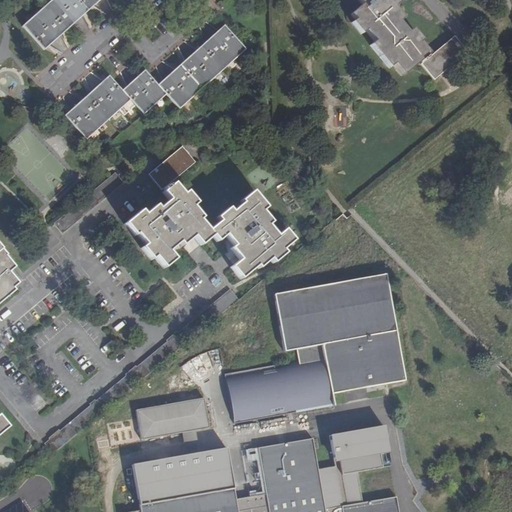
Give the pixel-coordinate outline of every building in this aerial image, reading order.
[(53,0),(23,26),(43,50),(100,0),(53,0)] [(434,80),(467,52),(453,36),(427,58),(424,56),(427,54),(418,43),(421,41),(411,29),(407,33),(398,23),(404,18),(394,7),(399,3),(396,0),(355,0),(360,6),(349,14),(355,21),(351,24),(360,35),(364,31),(374,42),(369,46),(388,69),(392,65),(401,76),(418,61),(434,80)] [(108,77),(64,116),(84,140),(129,100),(143,114),(165,94),(178,108),(244,49),(224,26),(157,86),(143,71),(121,91),(108,77)] [(334,112),(335,127),(347,126),(346,112),(334,112)] [(180,147),(147,174),(160,189),(193,162),(180,147)] [(64,233),(125,184),(115,173),(55,223),(64,233)] [(173,185),(162,193),(169,201),(158,210),(155,207),(144,216),(140,211),(125,225),(135,236),(136,235),(145,245),(141,249),(151,260),(155,257),(163,267),(173,259),(166,251),(178,242),(181,246),(193,237),(200,245),(212,235),(217,242),(225,236),(234,247),(230,250),(239,261),(231,268),(240,279),(256,266),(258,269),(270,259),(273,264),(284,254),(281,250),(292,241),(284,232),(276,238),(266,226),(270,223),(260,212),(265,208),(252,193),(240,202),(242,204),(231,213),(228,209),(217,219),(219,223),(208,232),(198,220),(201,219),(191,207),(195,204),(186,193),(182,196),(173,185)] [(0,302),(12,293),(10,290),(15,285),(6,274),(12,269),(3,258),(4,257),(0,251),(0,302)] [(200,270),(191,279),(200,289),(209,281),(200,270)] [(333,395),(345,393),(345,389),(366,385),(367,389),(405,382),(385,276),(274,296),(284,354),(297,352),(299,363),(227,375),(236,425),(335,408),(333,395)] [(200,317),(208,326),(240,300),(232,290),(200,317)] [(45,444),(53,454),(63,446),(86,428),(192,339),(184,329),(178,334),(177,332),(167,340),(168,342),(138,367),(137,365),(126,374),(127,376),(97,401),(95,399),(90,404),(91,406),(61,431),(59,429),(50,437),(51,439),(45,444)] [(211,358),(209,360),(203,352),(182,366),(191,380),(215,364),(211,358)] [(345,389),(345,393),(367,389),(366,385),(345,389)] [(206,399),(138,411),(143,441),(186,433),(199,431),(211,429),(206,399)] [(402,511),(400,498),(366,504),(361,474),(386,469),(383,452),(391,450),(387,427),(333,437),(339,467),(322,470),(316,439),(261,449),(269,495),(239,500),(230,449),(203,453),(189,456),(131,466),(139,507),(120,510),(120,511),(402,511)] [(199,431),(186,433),(189,456),(203,453),(199,431)]
